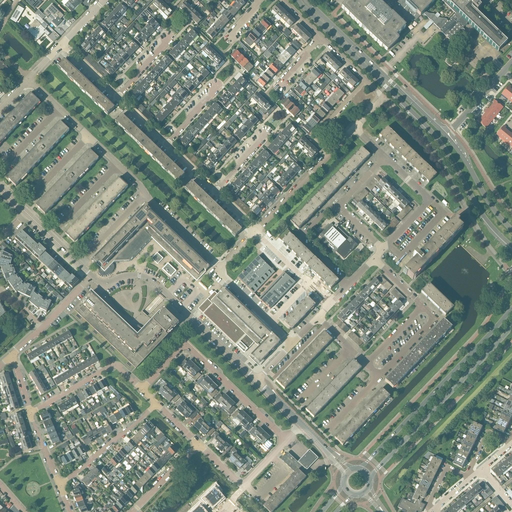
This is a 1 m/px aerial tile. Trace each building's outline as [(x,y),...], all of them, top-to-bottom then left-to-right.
[(27,0),(27,1),(35,8),(39,3),(40,4),(43,0),(27,0)] [(69,0),(70,0),(65,6),(67,8),(71,12),(80,3),(81,1),(82,0),(69,0)] [(124,0),(123,1),(122,3),(123,5),(127,8),(128,9),(128,8),(129,7),(134,2),(131,0),(124,0)] [(157,9),(163,3),(159,0),(156,0),(153,4),(157,9)] [(237,0),(235,3),(241,8),(245,4),(241,0),(237,0)] [(348,0),(342,7),(343,9),(344,10),(344,9),(347,12),(346,12),(349,15),(349,14),(352,17),(351,17),(353,19),(354,20),(359,25),(361,27),(364,30),(366,32),(369,34),(374,39),(374,40),(376,42),(377,41),(380,44),(379,44),(382,46),(383,46),(385,48),(385,49),(387,51),(388,50),(388,51),(393,45),(396,42),(398,40),(398,39),(398,38),(395,36),(397,34),(398,34),(400,32),(400,31),(402,29),(403,29),(404,28),(404,27),(405,27),(404,26),(405,26),(403,25),(405,23),(406,22),(407,21),(408,21),(409,21),(410,20),(413,20),(414,20),(415,20),(416,20),(417,19),(418,18),(418,17),(419,15),(420,16),(423,13),(430,20),(430,21),(432,23),(433,23),(440,30),(439,31),(452,43),(465,30),(462,28),(468,22),(498,51),(507,42),(505,41),(504,39),(506,37),(479,12),(478,12),(477,11),(480,7),(475,2),(472,0),(467,0),(467,1),(465,0),(348,0)] [(184,12),(190,6),(185,2),(179,8),(184,12)] [(162,13),(168,7),(163,3),(157,9),(162,13)] [(231,7),(237,13),(241,8),(235,3),(231,7)] [(276,15),(282,9),(278,4),(272,10),(276,15)] [(63,16),(52,5),(43,14),(47,18),(51,14),(56,19),(55,20),(54,19),(52,22),(57,27),(62,21),(60,20),(63,16)] [(115,10),(122,16),(126,11),(120,5),(115,10)] [(190,6),(184,12),(188,16),(194,10),(190,6)] [(23,9),(18,7),(11,20),(15,22),(23,9)] [(162,13),(161,15),(162,17),(166,20),(173,12),(168,7),(162,13)] [(237,13),(231,7),(227,12),(233,17),(237,13)] [(281,19),(286,13),(282,9),(276,15),(281,19)] [(122,16),(115,10),(111,15),(117,20),(122,16)] [(194,10),(188,16),(193,21),(198,15),(198,14),(194,10)] [(233,17),(227,12),(225,10),(221,14),(223,16),(229,22),(233,17)] [(38,11),(36,14),(42,20),(45,17),(38,11)] [(142,14),(139,16),(141,18),(142,19),(146,15),(149,19),(151,17),(145,11),(142,14)] [(198,15),(193,21),(197,25),(204,17),(200,13),(198,14),(198,15)] [(285,23),(291,17),(286,13),(281,19),(285,23)] [(30,27),(27,30),(37,40),(44,33),(47,37),(50,34),(41,25),(44,22),(37,15),(34,18),(36,20),(30,26),(30,27)] [(117,20),(111,15),(107,19),(113,25),(114,27),(116,25),(115,23),(117,20)] [(218,21),(225,26),(229,22),(223,16),(218,21)] [(291,17),(285,23),(290,27),(295,21),(291,17)] [(113,25),(107,19),(102,24),(108,30),(113,25)] [(147,23),(148,25),(155,31),(159,26),(151,19),(147,23)] [(217,19),(213,23),(214,25),(220,30),(225,26),(218,21),(217,19)] [(261,24),(266,30),(270,25),(265,20),(261,24)] [(266,30),(261,24),(256,29),(262,34),(266,30)] [(297,34),(303,29),(298,24),(292,30),(297,34)] [(155,31),(148,25),(144,29),(150,35),(155,31)] [(210,29),(216,35),(220,30),(214,25),(210,29)] [(94,33),(100,38),(100,39),(105,34),(99,28),(94,33)] [(139,34),(146,40),(150,35),(144,29),(139,34)] [(216,35),(210,29),(210,30),(206,34),(212,39),(216,35)] [(262,34),(256,29),(252,33),(258,39),(262,34)] [(303,29),(297,34),(301,39),(307,33),(303,29)] [(187,35),(193,41),(197,36),(194,32),(191,30),(187,35)] [(100,39),(100,38),(94,33),(90,37),(96,44),(97,44),(96,43),(100,39)] [(258,39),(252,33),(248,38),(254,43),(258,39)] [(307,33),(301,39),(306,43),(308,40),(311,37),(307,33)] [(134,39),(141,45),(146,40),(139,34),(134,39)] [(193,41),(187,35),(182,40),(188,45),(193,41)] [(96,44),(90,37),(85,42),(92,48),(96,44)] [(254,43),(248,38),(244,42),(246,44),(250,47),(254,43)] [(188,45),(182,40),(178,45),(184,50),(188,45)] [(86,53),(87,53),(91,48),(92,49),(92,48),(85,42),(81,47),(83,49),(85,51),(87,52),(86,53)] [(127,47),(134,53),(138,48),(132,42),(127,47)] [(292,43),(290,45),(297,51),(299,49),(295,45),(292,43)] [(184,50),(178,45),(174,50),(179,55),(184,50)] [(207,56),(213,51),(208,46),(203,52),(207,56)] [(134,53),(127,47),(123,51),(129,57),(134,53)] [(286,51),(291,56),(295,52),(290,47),(286,51)] [(237,49),(236,51),(235,51),(230,56),(234,61),(240,55),(242,53),(237,49)] [(129,57),(123,51),(121,50),(119,51),(121,53),(118,56),(125,62),(129,57)] [(179,55),(174,50),(169,54),(175,60),(179,55)] [(212,61),(217,55),(213,51),(207,56),(212,61)] [(291,56),(286,51),(282,56),(287,61),(291,56)] [(327,63),(332,57),(328,53),(320,61),(325,65),(327,63)] [(217,55),(212,61),(217,66),(219,64),(222,60),(223,60),(217,55)] [(239,65),(244,59),(240,55),(234,61),(239,65)] [(125,62),(118,56),(114,61),(120,67),(125,62)] [(162,61),(167,67),(172,62),(166,56),(162,61)] [(287,61),(282,56),(277,60),(283,65),(287,61)] [(331,67),(337,61),(332,57),(327,63),(331,67)] [(243,69),(249,63),(244,59),(239,65),(243,69)] [(0,60),(0,70),(7,78),(12,72),(0,60)] [(70,79),(77,72),(64,60),(58,67),(70,79)] [(274,65),(279,70),(283,65),(277,60),(274,65)] [(120,67),(114,61),(109,65),(116,72),(120,67)] [(167,67),(162,61),(157,66),(163,71),(167,67)] [(337,61),(331,67),(336,72),(341,66),(337,61)] [(249,63),(243,69),(248,73),(253,67),(249,63)] [(106,72),(109,74),(111,76),(116,72),(109,65),(105,70),(104,70),(106,72)] [(269,69),(275,74),(279,70),(274,65),(269,69)] [(163,71),(157,66),(153,71),(158,76),(163,71)] [(199,73),(205,79),(209,74),(203,69),(199,73)] [(265,73),(271,79),(275,74),(269,69),(265,73)] [(311,73),(317,79),(321,74),(315,69),(311,73)] [(339,75),(344,79),(349,73),(345,69),(339,75)] [(158,76),(153,71),(148,76),(154,81),(158,76)] [(77,72),(70,79),(83,91),(89,84),(77,72)] [(205,79),(199,73),(194,78),(200,83),(205,79)] [(261,78),(267,83),(271,79),(265,73),(261,78)] [(317,79),(311,73),(307,77),(313,83),(317,79)] [(346,85),(348,83),(354,77),(349,73),(344,79),(342,81),(346,85)] [(148,76),(144,80),(150,86),(152,83),(154,85),(156,83),(154,81),(148,76)] [(242,87),(242,88),(243,89),(248,84),(241,77),(236,82),(242,87)] [(313,83),(307,77),(303,82),(308,87),(313,83)] [(354,77),(348,83),(352,87),(358,82),(354,77)] [(200,83),(194,78),(192,80),(190,79),(188,81),(195,88),(200,83)] [(267,83),(261,78),(257,83),(263,88),(267,83)] [(150,86),(144,80),(139,85),(145,91),(150,86)] [(171,89),(177,83),(174,80),(168,86),(171,89)] [(195,88),(188,81),(183,86),(187,89),(186,90),(190,94),(195,88)] [(242,87),(236,82),(232,87),(237,92),(239,94),(241,92),(239,90),(242,88),(242,87)] [(311,89),(308,87),(303,82),(299,86),(304,92),(304,91),(306,94),(311,89)] [(89,84),(83,91),(95,103),(102,96),(89,84)] [(145,91),(139,85),(135,90),(141,95),(145,91)] [(507,99),(511,92),(511,89),(511,88),(511,87),(509,85),(502,94),(507,99)] [(304,92),(299,86),(294,90),(300,96),(304,92)] [(237,92),(232,87),(227,92),(233,97),(235,99),(237,97),(235,95),(237,92)] [(175,93),(177,94),(183,100),(187,95),(180,88),(175,93)] [(334,94),(340,99),(344,95),(338,89),(334,94)] [(136,100),(135,100),(136,101),(137,101),(136,100),(141,95),(135,90),(130,95),(134,99),(136,100)] [(223,97),(229,102),(233,97),(227,92),(223,97)] [(178,104),(183,100),(177,94),(175,93),(171,98),(173,99),(178,104)] [(257,104),(262,98),(257,93),(252,99),(257,104)] [(0,125),(0,143),(4,140),(40,102),(31,94),(0,125)] [(330,98),(336,103),(340,99),(334,94),(330,98)] [(102,96),(95,103),(108,115),(114,108),(102,96)] [(229,102),(223,97),(218,102),(226,109),(230,104),(228,102),(229,102)] [(261,108),(267,102),(262,98),(257,104),(261,108)] [(336,103),(330,98),(326,103),(332,108),(336,103)] [(168,104),(174,109),(178,104),(173,99),(168,104)] [(285,109),(291,103),(286,99),(281,105),(285,109)] [(491,106),(499,113),(504,108),(494,100),(493,102),(494,103),(491,106)] [(264,115),(266,113),(272,107),(267,102),(261,108),(259,110),(264,115)] [(215,103),(211,108),(216,114),(218,115),(223,110),(215,103)] [(289,113),(295,107),(291,103),(285,109),(289,113)] [(332,108),(326,103),(322,107),(328,113),(332,108)] [(174,109),(168,104),(164,108),(169,114),(174,109)] [(486,110),(495,118),(499,113),(491,106),(489,109),(487,108),(486,110)] [(289,113),(294,118),(299,112),(295,107),(289,113)] [(169,114),(164,108),(159,113),(165,119),(169,114)] [(212,118),(216,114),(211,108),(206,113),(212,118)] [(315,115),(321,120),(325,115),(323,113),(320,110),(319,110),(317,112),(315,110),(313,113),(315,115)] [(483,116),(491,123),(495,118),(486,110),(484,112),(485,113),(483,116)] [(159,113),(155,118),(154,118),(156,120),(160,124),(165,119),(159,113)] [(212,118),(206,113),(202,118),(208,123),(212,118)] [(128,134),(134,127),(122,115),(115,122),(128,134)] [(311,119),(317,124),(321,120),(315,115),(311,119)] [(248,120),(254,126),(258,121),(252,116),(248,120)] [(491,123),(483,116),(480,120),(479,119),(477,121),(486,128),(491,123)] [(208,123),(202,118),(197,123),(203,128),(208,123)] [(317,124),(311,119),(307,123),(313,129),(317,124)] [(254,126),(248,120),(243,125),(249,130),(254,126)] [(60,122),(6,178),(16,187),(69,131),(60,122)] [(203,128),(197,123),(193,128),(199,133),(203,128)] [(303,128),(309,133),(313,129),(307,123),(303,128)] [(285,129),(292,135),(296,130),(290,124),(285,129)] [(239,130),(245,135),(249,130),(243,125),(239,130)] [(496,135),(497,135),(502,139),(508,131),(505,129),(506,127),(504,125),(496,135)] [(140,146),(147,139),(134,127),(128,134),(140,146)] [(391,148),(399,139),(387,127),(379,136),(391,148)] [(199,133),(193,128),(188,132),(194,138),(199,133)] [(292,135),(285,129),(281,134),(287,140),(292,135)] [(245,135),(239,130),(234,135),(240,140),(245,135)] [(507,143),(511,137),(511,132),(511,134),(508,131),(502,139),(507,143)] [(194,138),(188,132),(184,137),(190,143),(194,138)] [(287,140),(281,134),(276,139),(283,145),(287,140)] [(185,147),(186,148),(185,147),(190,143),(184,137),(179,142),(184,146),(185,147)] [(226,141),(232,147),(237,142),(231,137),(226,141)] [(298,143),(296,145),(301,150),(303,148),(308,142),(303,138),(298,143)] [(153,158),(159,151),(147,139),(140,146),(153,158)] [(283,145),(276,139),(272,144),(278,150),(283,145)] [(404,159),(412,151),(399,139),(391,148),(404,159)] [(232,147),(226,141),(222,146),(228,151),(232,147)] [(307,152),(313,147),(308,142),(303,148),(301,150),(303,152),(305,150),(307,152)] [(278,150),(272,144),(267,149),(274,155),(278,150)] [(218,147),(216,149),(217,151),(223,156),(228,151),(222,146),(220,145),(218,147)] [(313,147),(307,152),(312,157),(318,151),(313,147)] [(349,160),(358,168),(370,156),(361,148),(349,160)] [(217,151),(216,149),(211,154),(213,156),(213,155),(219,161),(223,156),(217,151)] [(89,150),(36,206),(45,215),(62,197),(98,159),(89,150)] [(165,170),(172,163),(159,151),(153,158),(165,170)] [(260,155),(266,161),(271,157),(264,151),(260,155)] [(416,171),(424,163),(412,151),(404,159),(416,171)] [(219,161),(213,155),(213,156),(211,154),(206,159),(208,160),(214,166),(219,161)] [(266,161),(260,155),(255,160),(262,166),(266,161)] [(203,165),(205,167),(209,171),(214,166),(208,160),(203,165)] [(262,166),(255,160),(251,165),(257,171),(262,166)] [(358,168),(349,160),(337,173),(346,181),(358,168)] [(172,163),(165,170),(178,182),(184,175),(172,163)] [(424,163),(416,171),(428,183),(436,175),(424,163)] [(290,169),(296,174),(300,170),(294,164),(290,169)] [(257,171),(251,165),(246,170),(253,176),(257,171)] [(296,174),(290,169),(285,173),(291,179),(296,174)] [(254,177),(253,176),(246,170),(242,175),(249,181),(249,180),(250,182),(254,177)] [(291,179),(285,173),(281,178),(287,184),(291,179)] [(346,181),(337,173),(326,185),(334,193),(346,181)] [(238,179),(244,185),(249,181),(242,175),(238,179)] [(119,178),(65,234),(74,243),(128,187),(119,178)] [(287,184),(281,178),(276,183),(282,189),(287,184)] [(383,178),(381,180),(379,182),(378,184),(382,188),(387,183),(383,178)] [(244,185),(238,179),(233,184),(240,190),(244,185)] [(197,201),(204,194),(191,182),(185,189),(197,201)] [(386,192),(388,190),(391,187),(387,183),(382,188),(386,192)] [(235,195),(240,190),(233,184),(229,189),(232,192),(234,194),(235,195)] [(334,193),(326,185),(314,197),(322,205),(334,193)] [(268,191),(274,197),(279,192),(273,186),(268,191)] [(388,190),(386,192),(391,196),(396,191),(391,187),(388,190)] [(274,197),(268,191),(264,195),(270,201),(274,197)] [(395,200),(400,195),(396,191),(391,196),(395,200)] [(204,194),(197,201),(210,213),(216,206),(204,194)] [(270,201),(264,195),(259,200),(265,206),(270,201)] [(400,195),(395,200),(399,205),(404,199),(400,195)] [(322,205),(314,197),(302,210),(310,218),(322,205)] [(265,206),(259,200),(258,199),(253,203),(255,205),(261,211),(265,206)] [(399,205),(398,206),(402,210),(403,209),(404,209),(405,207),(407,205),(409,203),(404,199),(399,205)] [(361,210),(366,205),(361,201),(361,200),(360,202),(358,204),(356,206),(361,210)] [(92,260),(96,264),(97,264),(98,262),(99,262),(99,263),(103,266),(102,267),(101,269),(100,270),(100,271),(100,272),(100,273),(101,273),(102,274),(103,274),(104,274),(105,274),(107,274),(108,273),(110,272),(111,270),(112,269),(112,268),(113,267),(112,266),(112,265),(110,264),(113,261),(114,261),(129,261),(153,236),(196,278),(204,270),(205,272),(206,271),(209,268),(205,263),(159,220),(150,211),(151,209),(146,204),(92,260)] [(251,210),(253,213),(256,216),(261,211),(255,205),(250,210),(251,210)] [(366,205),(361,210),(365,214),(370,209),(366,205)] [(216,206),(210,213),(222,225),(229,218),(216,206)] [(370,209),(365,214),(369,218),(375,213),(370,209)] [(310,218),(302,210),(290,222),(298,230),(310,218)] [(375,213),(369,218),(374,223),(379,217),(375,213)] [(379,217),(374,223),(378,227),(383,222),(379,217)] [(229,218),(222,225),(235,237),(242,230),(229,218)] [(416,259),(403,271),(413,280),(417,276),(425,267),(435,257),(440,251),(444,248),(462,229),(457,224),(458,222),(455,218),(450,223),(424,250),(422,252),(418,256),(416,254),(413,256),(416,259)] [(383,222),(378,227),(383,231),(384,229),(386,227),(388,226),(387,225),(383,222)] [(331,224),(321,234),(319,236),(322,239),(321,240),(334,253),(335,252),(343,259),(357,245),(352,240),(352,241),(337,227),(337,228),(335,226),(334,227),(331,224)] [(282,241),(289,234),(290,233),(287,229),(279,238),(282,241)] [(45,252),(46,251),(39,245),(38,246),(21,231),(15,238),(18,241),(16,243),(23,250),(25,247),(28,250),(26,252),(29,256),(31,254),(38,260),(45,252)] [(289,234),(282,241),(281,242),(293,254),(301,245),(299,243),(289,234)] [(301,245),(293,254),(306,266),(314,257),(301,245)] [(0,255),(0,256),(0,259),(11,262),(12,257),(12,256),(10,255),(11,255),(11,254),(10,253),(6,250),(5,249),(3,252),(2,251),(1,252),(1,255),(0,255)] [(48,255),(45,252),(38,260),(41,263),(48,255)] [(157,253),(152,259),(157,264),(163,259),(157,253)] [(44,266),(51,258),(48,255),(41,263),(44,266)] [(241,274),(237,278),(249,289),(253,285),(256,282),(259,278),(263,275),(270,268),(258,256),(255,260),(251,263),(248,267),(244,270),(241,274)] [(314,257),(306,266),(318,278),(326,269),(314,257)] [(48,269),(54,262),(51,258),(44,266),(48,269)] [(10,266),(11,262),(0,259),(0,267),(1,267),(10,267),(10,266)] [(51,272),(58,265),(54,262),(48,269),(51,272)] [(168,264),(163,269),(170,277),(176,271),(168,264)] [(54,275),(61,268),(58,265),(51,272),(54,275)] [(3,275),(15,271),(13,267),(13,266),(10,266),(10,267),(1,267),(2,271),(3,275)] [(57,278),(64,271),(61,268),(54,275),(57,278)] [(266,281),(264,279),(266,277),(268,279),(270,277),(267,275),(269,274),(271,276),(273,274),(271,272),(272,270),(270,268),(259,278),(256,282),(253,285),(249,289),(254,294),(256,292),(254,290),(255,288),(258,290),(259,288),(257,286),(259,284),(261,287),(263,285),(261,283),(262,281),(264,283),(266,281)] [(326,269),(318,278),(330,289),(330,290),(337,282),(338,281),(326,269)] [(15,271),(3,275),(5,279),(6,282),(7,283),(8,282),(16,276),(15,271)] [(61,281),(68,274),(64,271),(57,278),(61,281)] [(285,274),(284,273),(280,277),(259,298),(260,299),(285,274)] [(68,274),(61,281),(64,284),(71,277),(68,274)] [(11,287),(21,281),(17,275),(16,276),(8,282),(9,283),(9,284),(11,287)] [(69,286),(75,279),(72,275),(71,277),(64,284),(67,288),(69,286)] [(286,275),(282,279),(291,287),(295,283),(286,275)] [(69,286),(72,289),(79,282),(75,279),(69,286)] [(282,279),(278,284),(287,292),(291,287),(282,279)] [(379,283),(377,280),(375,279),(371,283),(376,288),(380,284),(379,283)] [(21,281),(11,287),(14,291),(16,293),(16,294),(17,294),(18,292),(24,285),(21,281)] [(25,296),(30,285),(25,283),(24,285),(18,292),(21,294),(25,296)] [(376,288),(371,283),(367,287),(372,292),(376,288)] [(278,284),(274,288),(282,296),(287,292),(278,284)] [(433,304),(441,296),(429,284),(421,292),(433,304)] [(30,285),(25,296),(29,298),(31,298),(34,291),(34,292),(36,288),(30,285)] [(372,292),(367,287),(362,292),(368,297),(372,292)] [(198,309),(201,312),(203,313),(244,353),(255,341),(257,344),(262,339),(264,341),(260,345),(262,346),(251,357),(259,364),(280,342),(249,312),(246,309),(245,308),(239,303),(238,302),(235,299),(234,297),(229,292),(227,291),(224,288),(220,292),(218,293),(217,294),(214,292),(214,293),(198,309)] [(274,288),(270,292),(278,301),(282,296),(274,288)] [(40,297),(34,292),(34,291),(31,298),(29,302),(31,303),(30,304),(33,306),(40,297)] [(270,292),(266,296),(274,305),(278,301),(270,292)] [(368,297),(362,292),(358,296),(363,301),(368,297)] [(93,295),(90,293),(81,303),(74,310),(117,351),(132,365),(136,368),(178,324),(164,310),(150,324),(140,335),(125,320),(123,319),(120,317),(118,317),(115,317),(98,300),(98,301),(96,299),(96,300),(92,296),(93,295)] [(266,296),(261,301),(270,309),(274,305),(266,296)] [(358,296),(354,300),(361,307),(365,303),(363,301),(358,296)] [(441,296),(433,304),(445,316),(453,308),(441,296)] [(40,297),(33,306),(36,309),(37,308),(38,309),(38,310),(45,301),(40,297)] [(315,305),(307,297),(295,310),(303,318),(315,305)] [(45,301),(38,310),(39,309),(46,313),(48,309),(49,310),(53,305),(51,303),(51,302),(47,300),(46,299),(45,301)] [(354,300),(350,305),(355,310),(357,311),(361,307),(354,300)] [(393,304),(398,309),(402,305),(401,303),(399,301),(397,300),(393,304)] [(389,309),(394,314),(398,309),(393,304),(389,309)] [(355,310),(350,305),(346,309),(351,314),(355,310)] [(351,314),(346,309),(342,313),(347,318),(351,314)] [(385,313),(390,318),(394,314),(389,309),(385,313)] [(283,322),(292,330),(303,318),(295,310),(283,322)] [(347,318),(342,313),(337,318),(339,320),(341,322),(343,323),(347,318)] [(380,317),(386,322),(390,318),(385,313),(380,317)] [(376,322),(381,327),(386,322),(380,317),(376,322)] [(432,332),(440,340),(451,327),(443,319),(432,332)] [(372,326),(377,331),(381,327),(376,322),(372,326)] [(368,330),(373,335),(377,331),(372,326),(368,330)] [(364,335),(369,340),(373,335),(368,330),(366,329),(362,333),(364,335)] [(67,341),(72,337),(69,331),(63,334),(67,341)] [(312,344),(320,352),(323,350),(332,340),(324,332),(312,344)] [(440,340),(432,332),(420,344),(428,352),(440,340)] [(58,337),(62,344),(67,341),(63,334),(58,337)] [(364,335),(360,339),(361,340),(363,343),(365,344),(369,340),(364,335)] [(53,340),(56,347),(62,344),(58,337),(53,340)] [(48,343),(51,350),(56,347),(53,340),(48,343)] [(42,346),(46,353),(51,350),(48,343),(42,346)] [(320,352),(312,344),(300,357),(308,365),(320,352)] [(428,352),(420,344),(408,356),(416,364),(428,352)] [(37,349),(41,356),(46,353),(42,346),(37,349)] [(32,352),(36,359),(41,356),(37,349),(32,352)] [(36,359),(32,352),(27,356),(30,362),(36,359)] [(95,356),(90,359),(93,365),(99,362),(95,356)] [(416,364),(408,356),(396,368),(404,376),(416,364)] [(308,365),(300,357),(288,369),(296,377),(308,365)] [(93,365),(90,359),(85,362),(88,368),(93,365)] [(361,368),(353,360),(341,373),(349,381),(354,376),(361,368)] [(188,373),(194,366),(189,361),(187,364),(184,361),(179,366),(184,371),(185,370),(188,373)] [(88,368),(85,362),(81,364),(80,362),(78,363),(79,365),(83,371),(88,368)] [(79,365),(74,368),(78,374),(83,371),(79,365)] [(194,366),(188,373),(190,376),(189,377),(195,382),(200,376),(197,373),(199,371),(194,366)] [(78,374),(74,368),(69,371),(72,377),(78,374)] [(404,376),(396,368),(385,381),(387,383),(393,389),(404,376)] [(296,377),(288,369),(276,381),(284,389),(296,377)] [(32,379),(38,376),(35,370),(29,374),(32,379)] [(72,377),(69,371),(64,374),(67,380),(72,377)] [(349,381),(341,373),(329,385),(337,393),(349,381)] [(1,382),(10,379),(8,374),(0,376),(0,379),(1,380),(1,382)] [(67,380),(64,374),(59,377),(62,383),(67,380)] [(35,385),(41,381),(38,376),(32,379),(35,385)] [(62,383),(59,377),(53,380),(57,386),(62,383)] [(205,390),(212,383),(207,378),(204,380),(201,377),(196,383),(201,388),(202,387),(205,390)] [(159,393),(164,398),(171,390),(168,388),(169,387),(164,382),(162,380),(160,378),(154,385),(155,387),(156,385),(162,390),(160,391),(159,393)] [(10,379),(1,382),(2,385),(3,388),(12,385),(10,379)] [(38,390),(44,386),(41,381),(35,385),(38,390)] [(98,384),(102,391),(107,388),(103,381),(98,384)] [(212,383),(205,390),(208,392),(207,393),(212,398),(217,393),(214,390),(217,387),(212,383)] [(102,391),(98,384),(93,387),(96,394),(102,391)] [(5,394),(14,391),(12,385),(3,388),(4,391),(5,394)] [(110,386),(108,388),(114,393),(115,392),(118,395),(119,394),(117,392),(116,391),(110,385),(110,386)] [(337,393),(329,385),(317,397),(325,405),(337,393)] [(44,386),(38,390),(41,395),(47,392),(44,386)] [(96,394),(93,387),(87,390),(91,397),(96,394)] [(370,401),(378,409),(390,396),(381,389),(370,401)] [(93,399),(91,397),(87,390),(86,391),(85,390),(82,392),(82,393),(86,400),(86,399),(88,402),(93,399)] [(171,390),(164,398),(169,402),(172,400),(175,403),(180,397),(175,392),(174,393),(171,390)] [(6,400),(16,397),(14,391),(5,394),(6,397),(5,397),(6,400)] [(86,400),(82,393),(77,396),(81,403),(86,400)] [(223,407),(230,399),(224,394),(222,397),(219,394),(213,400),(219,405),(220,404),(223,407)] [(9,406),(17,403),(16,397),(6,400),(7,403),(8,403),(9,406)] [(176,409),(182,414),(188,407),(190,405),(182,397),(176,404),(179,407),(178,407),(176,409)] [(305,410),(314,418),(325,405),(317,397),(305,410)] [(68,401),(72,408),(78,405),(74,398),(68,401)] [(230,399),(223,407),(225,409),(224,410),(230,415),(235,410),(232,407),(234,404),(230,399)] [(63,404),(67,411),(72,408),(68,401),(63,404)] [(378,409),(370,401),(358,413),(366,421),(378,409)] [(17,403),(9,406),(10,408),(9,409),(10,412),(19,409),(17,403)] [(67,411),(63,404),(58,407),(62,414),(67,411)] [(190,405),(188,407),(182,414),(186,419),(188,417),(189,416),(192,419),(199,412),(191,404),(190,405)] [(131,405),(130,405),(124,409),(128,416),(135,412),(131,405)] [(119,412),(123,419),(128,416),(124,409),(119,412)] [(43,422),(50,419),(47,411),(40,414),(43,422)] [(240,423),(247,416),(242,411),(239,414),(236,411),(231,416),(236,422),(237,421),(240,423)] [(511,416),(511,414),(504,411),(502,415),(511,420),(511,416)] [(114,415),(118,422),(123,419),(119,412),(114,415)] [(12,423),(22,419),(21,413),(9,417),(10,420),(11,420),(12,423)] [(346,426),(354,434),(366,421),(358,413),(346,426)] [(118,422),(114,415),(108,418),(112,425),(118,422)] [(199,431),(206,424),(203,421),(204,420),(199,415),(193,421),(196,424),(194,426),(199,431)] [(511,420),(502,415),(499,420),(508,424),(511,420)] [(247,416),(240,423),(243,426),(242,427),(247,432),(252,426),(249,423),(252,421),(247,416)] [(15,428),(24,425),(22,419),(12,423),(14,422),(15,425),(14,425),(15,428)] [(45,428),(53,425),(50,419),(43,422),(45,428)] [(497,422),(496,424),(497,424),(506,429),(508,424),(499,420),(498,422),(497,422)] [(155,428),(149,422),(144,426),(142,427),(143,428),(148,433),(150,435),(153,438),(154,436),(152,433),(153,431),(153,430),(153,429),(155,428)] [(206,424),(199,431),(204,436),(206,434),(207,433),(210,436),(215,430),(210,425),(211,424),(208,422),(206,424)] [(472,427),(481,432),(483,427),(474,422),(472,427)] [(102,427),(106,434),(112,431),(108,424),(102,427)] [(506,429),(497,424),(495,429),(504,434),(506,429)] [(18,434),(26,431),(24,425),(15,428),(16,431),(17,431),(18,434)] [(48,433),(55,430),(53,425),(45,428),(48,433)] [(334,438),(343,446),(354,434),(346,426),(334,438)] [(97,430),(100,435),(101,437),(106,434),(102,427),(97,430)] [(481,432),(472,427),(469,432),(478,436),(481,432)] [(101,437),(100,435),(97,430),(96,428),(91,431),(96,440),(101,437)] [(148,433),(143,428),(140,431),(140,430),(138,431),(139,432),(144,437),(146,439),(147,437),(150,435),(148,433)] [(257,440),(264,433),(259,428),(257,431),(254,428),(248,433),(254,438),(255,437),(257,440)] [(50,439),(57,436),(55,430),(48,433),(50,439)] [(19,440),(28,437),(26,431),(18,434),(18,436),(18,437),(19,440)] [(87,436),(89,440),(91,443),(96,440),(91,431),(86,434),(87,436)] [(144,437),(139,432),(135,436),(138,440),(139,441),(144,437)] [(217,448),(223,441),(220,438),(221,437),(216,432),(211,437),(214,440),(211,443),(217,448)] [(478,436),(469,432),(467,436),(476,441),(478,436)] [(264,433),(257,440),(260,443),(258,445),(265,452),(268,449),(269,450),(271,449),(270,448),(273,444),(268,439),(269,438),(264,433)] [(61,441),(59,442),(57,436),(50,439),(52,445),(55,444),(56,446),(62,443),(61,441)] [(89,440),(87,436),(82,439),(86,446),(91,443),(89,440)] [(138,440),(135,436),(131,441),(135,446),(139,441),(138,440)] [(166,439),(163,436),(159,441),(158,442),(160,444),(166,439)] [(476,441),(467,436),(465,441),(474,445),(476,441)] [(28,437),(19,440),(20,443),(21,443),(21,445),(30,443),(28,437)] [(133,448),(135,446),(131,441),(126,445),(131,450),(133,452),(136,455),(139,457),(140,456),(138,453),(135,451),(136,450),(133,448)] [(223,441),(217,448),(222,453),(224,450),(227,453),(232,447),(227,442),(226,443),(223,441)] [(474,445),(465,441),(463,446),(472,450),(474,445)] [(30,443),(21,445),(22,448),(22,449),(23,452),(32,449),(30,443)] [(75,448),(76,450),(80,456),(86,453),(82,446),(80,444),(75,447),(75,448)] [(167,451),(172,456),(175,453),(176,454),(177,452),(176,452),(172,446),(169,444),(167,446),(168,448),(166,450),(167,451)] [(131,450),(126,445),(122,449),(127,454),(131,450)] [(139,446),(137,448),(144,455),(146,453),(142,449),(139,446)] [(472,450),(463,446),(460,450),(469,455),(472,450)] [(162,449),(163,451),(165,453),(163,455),(168,460),(172,456),(167,451),(166,450),(164,447),(162,449)] [(70,451),(71,453),(75,459),(80,456),(76,450),(75,448),(70,451)] [(127,454),(122,449),(118,453),(123,459),(125,461),(128,464),(129,462),(127,459),(125,457),(127,454)] [(234,465),(241,457),(238,455),(239,454),(234,449),(228,454),(231,457),(229,460),(234,465)] [(309,450),(298,462),(307,470),(318,458),(309,450)] [(469,455),(460,450),(458,455),(467,459),(469,455)] [(66,456),(70,463),(75,459),(71,453),(66,456)] [(123,459),(118,453),(114,458),(119,463),(121,465),(123,463),(123,464),(125,461),(123,459)] [(282,459),(295,472),(298,470),(301,473),(305,469),(288,453),(282,459)] [(168,460),(163,455),(159,460),(164,465),(168,460)] [(467,459),(458,455),(456,459),(465,464),(467,459)] [(70,463),(66,456),(60,459),(64,466),(70,463)] [(155,464),(159,469),(164,465),(159,460),(157,457),(155,459),(153,462),(155,464)] [(241,457),(234,465),(239,469),(241,467),(244,470),(245,469),(247,472),(251,468),(249,465),(250,464),(244,459),(244,460),(241,457)] [(430,462),(439,467),(442,462),(433,457),(430,462)] [(114,458),(110,462),(114,467),(119,463),(114,458)] [(148,461),(151,463),(151,464),(153,466),(151,468),(155,473),(159,469),(155,464),(153,462),(150,459),(148,461)] [(465,464),(456,459),(453,464),(462,469),(465,464)] [(511,467),(507,461),(502,464),(507,470),(511,467)] [(115,477),(117,475),(114,472),(115,472),(112,470),(114,468),(114,467),(110,462),(106,466),(110,472),(115,477)] [(439,467),(430,462),(428,467),(437,471),(439,467)] [(507,470),(502,464),(498,468),(503,474),(507,470)] [(110,472),(106,466),(101,471),(106,476),(111,481),(113,479),(110,476),(108,474),(110,472)] [(437,471),(428,467),(426,471),(435,476),(437,471)] [(100,483),(102,481),(99,478),(99,477),(101,475),(100,473),(94,468),(90,472),(94,477),(95,478),(97,480),(100,483)] [(155,473),(151,468),(146,473),(151,478),(155,473)] [(503,474),(498,468),(493,472),(498,478),(503,474)] [(306,478),(301,473),(298,470),(295,472),(286,482),(294,490),(306,478)] [(136,474),(138,477),(140,479),(138,481),(143,486),(147,482),(142,477),(138,472),(137,472),(136,471),(135,472),(136,473),(136,474)] [(435,476),(426,471),(423,476),(432,480),(435,476)] [(86,477),(91,482),(95,478),(94,477),(90,472),(86,477)] [(151,478),(146,473),(142,477),(147,482),(151,478)] [(432,480),(423,476),(421,480),(430,485),(432,480)] [(86,477),(82,481),(87,487),(88,485),(91,482),(86,477)] [(430,485),(421,480),(419,485),(428,489),(430,485)] [(143,486),(138,481),(134,485),(139,491),(143,486)] [(274,494),(282,502),(294,490),(286,482),(274,494)] [(139,491),(134,485),(130,490),(135,495),(139,491)] [(428,489),(419,485),(417,490),(426,494),(428,489)] [(483,490),(482,490),(481,487),(478,485),(474,488),(479,494),(483,491),(483,490)] [(73,492),(72,492),(73,496),(72,496),(73,498),(74,497),(74,498),(81,495),(83,494),(82,490),(77,486),(72,491),(73,492)] [(215,486),(208,492),(218,503),(222,499),(219,495),(217,493),(219,491),(220,490),(215,486)] [(479,494),(474,488),(469,492),(474,498),(479,494)] [(135,495),(130,490),(126,494),(130,499),(135,495)] [(426,494),(417,490),(414,494),(423,499),(426,494)] [(119,492),(117,493),(120,496),(118,498),(120,500),(125,505),(127,502),(128,503),(129,502),(129,501),(124,496),(122,494),(119,492)] [(208,492),(201,499),(205,504),(208,501),(212,506),(217,502),(218,503),(208,492)] [(465,496),(470,502),(474,498),(469,492),(465,496)] [(402,499),(398,507),(402,509),(407,511),(406,511),(415,511),(416,511),(418,511),(421,511),(424,505),(421,503),(419,502),(421,498),(414,494),(414,495),(410,493),(406,501),(402,499)] [(272,511),(282,502),(274,494),(263,506),(268,511),(272,511)] [(76,503),(83,501),(89,498),(88,496),(85,497),(82,498),(81,495),(74,498),(76,502),(75,502),(75,504),(76,503)] [(113,497),(113,498),(116,500),(115,500),(118,503),(116,505),(115,505),(120,510),(125,505),(120,500),(118,498),(117,498),(115,496),(113,497)] [(470,502),(465,496),(461,500),(466,506),(470,502)] [(111,509),(114,511),(118,511),(120,510),(115,505),(116,505),(111,500),(109,502),(112,504),(111,505),(113,507),(111,509)] [(466,506),(461,500),(456,503),(461,509),(466,506)] [(200,503),(193,510),(194,511),(203,511),(205,509),(200,503)]
